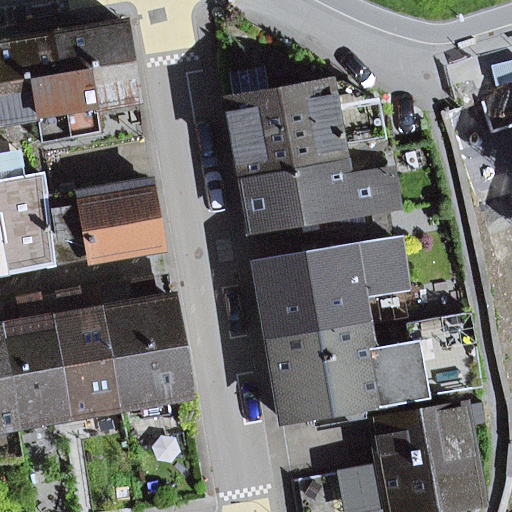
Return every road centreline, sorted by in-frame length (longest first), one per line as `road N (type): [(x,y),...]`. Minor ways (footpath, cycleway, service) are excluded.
road 1 (residential): [(167,0),(166,33),(248,511)]
road 2 (residential): [(511,60),(429,79),(375,65),(248,0)]
